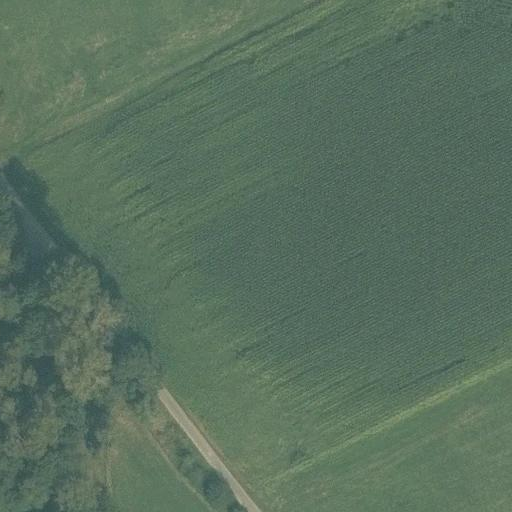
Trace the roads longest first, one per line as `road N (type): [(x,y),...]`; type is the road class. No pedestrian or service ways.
road 1 (residential): [(250,511),(32,236)]
road 2 (unclassified): [(32,236),(86,464),(89,511)]
